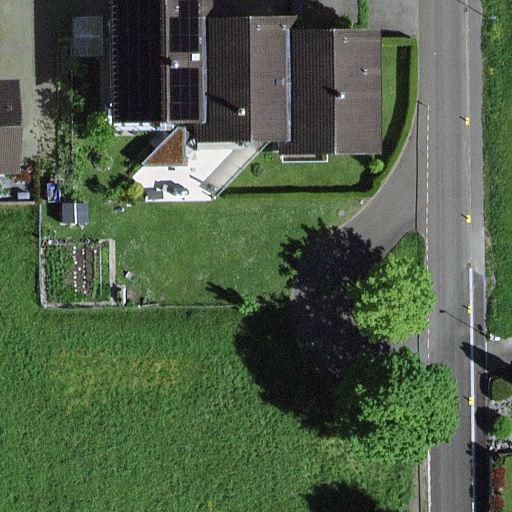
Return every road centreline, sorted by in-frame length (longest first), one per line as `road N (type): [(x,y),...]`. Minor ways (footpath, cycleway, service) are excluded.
road 1 (residential): [(441,164),(332,266),(321,306),(331,334),(364,359),(412,361),(436,341),(446,315),(448,242)]
road 2 (residential): [(440,0),(441,164)]
